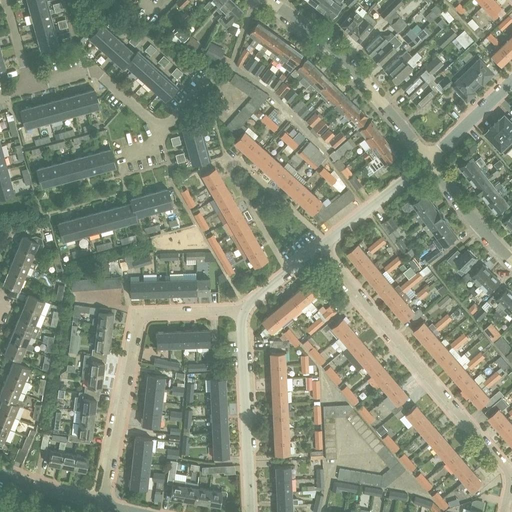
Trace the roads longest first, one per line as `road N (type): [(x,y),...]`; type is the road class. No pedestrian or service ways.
road 1 (residential): [(317,249),(507,469),(504,511)]
road 2 (residential): [(241,311),(139,314),(102,504)]
road 3 (residential): [(288,272),(230,161),(327,241)]
road 4 (residential): [(428,160),(365,85),(263,0)]
road 5 (residential): [(248,511),(241,311)]
road 6 (residential): [(29,88),(94,73),(162,131)]
road 7 (residential): [(511,266),(428,160)]
road 8 (residential): [(327,241),(428,160)]
